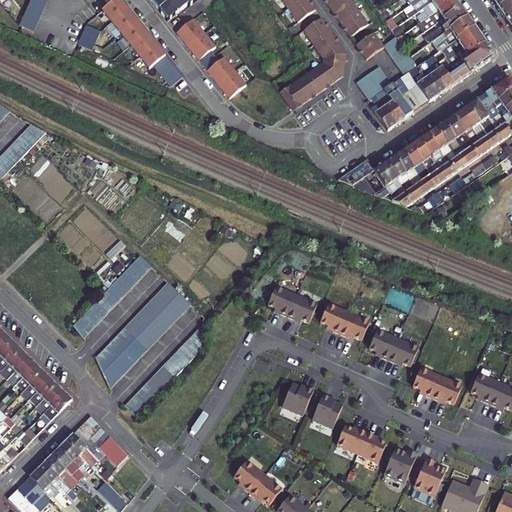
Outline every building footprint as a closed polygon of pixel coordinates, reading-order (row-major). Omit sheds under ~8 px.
[(119,0),(116,0),(101,12),(148,70),(153,67),(170,88),(182,78),(119,0)] [(153,0),(151,3),(170,27),(190,11),(191,13),(206,1),(205,0),(153,0)] [(281,0),(298,24),(316,11),(312,6),(311,7),(309,4),(310,3),(307,0),(281,0)] [(350,0),(323,0),(324,1),(325,0),(328,3),(326,4),(335,16),(336,15),(338,18),(337,19),(344,29),(345,28),(347,31),(346,32),(350,38),(368,25),(350,0)] [(438,0),(421,0),(418,3),(422,8),(418,11),(419,13),(438,0)] [(429,18),(455,1),(454,0),(438,0),(419,13),(425,21),(429,18)] [(511,0),(490,0),(498,10),(511,0)] [(511,0),(498,10),(504,20),(511,14),(511,0)] [(31,1),(28,8),(42,14),(45,8),(31,1)] [(429,27),(431,30),(461,9),(455,1),(429,18),(433,24),(429,27)] [(28,8),(25,14),(39,21),(42,14),(28,8)] [(422,50),(467,19),(461,9),(431,30),(430,30),(433,35),(418,45),(422,50)] [(391,21),(385,13),(381,16),(386,25),(391,21)] [(25,14),(22,21),(36,27),(39,21),(25,14)] [(280,94),(291,110),(299,105),(300,106),(311,99),(310,97),(313,95),(314,97),(326,88),(325,87),(328,85),(329,86),(342,77),(345,60),(338,50),(341,48),(337,42),(336,43),(334,40),(335,39),(327,27),(326,29),(324,26),(325,24),(321,19),(303,32),(325,62),(280,94)] [(22,21),(19,27),(33,34),(36,27),(22,21)] [(197,25),(179,39),(232,104),(249,91),(227,63),(223,67),(214,56),(219,52),(197,25)] [(404,36),(398,28),(392,33),(396,38),(398,40),(404,36)] [(85,29),(77,47),(91,53),(99,35),(85,29)] [(442,71),(453,87),(459,83),(453,75),(454,74),(450,69),(452,68),(454,67),(486,45),(475,29),(449,47),(440,52),(445,60),(443,61),(448,67),(442,71)] [(374,34),(356,46),(360,52),(361,51),(363,54),(362,55),(366,61),(384,48),(383,47),(374,34)] [(384,48),(404,77),(406,76),(409,74),(417,69),(398,40),(396,38),(383,47),(384,48)] [(457,72),(463,68),(469,76),(491,60),(493,56),(486,45),(454,67),(455,69),(457,72)] [(427,71),(421,75),(437,98),(445,92),(433,75),(427,66),(425,63),(422,65),(424,68),(425,67),(427,71)] [(357,84),(369,101),(372,99),(375,97),(379,95),(384,91),(391,86),(379,68),(357,84)] [(469,76),(463,68),(457,72),(455,69),(454,70),(452,68),(450,69),(454,74),(453,75),(459,83),(469,76)] [(413,81),(417,86),(429,104),(437,98),(421,75),(417,69),(409,74),(411,77),(415,74),(417,78),(413,81)] [(441,69),(433,75),(445,92),(453,87),(442,71),(441,69)] [(491,91),(499,102),(511,93),(511,83),(511,82),(506,81),(491,91)] [(384,91),(392,103),(404,121),(412,115),(396,92),(392,86),(391,86),(384,91)] [(405,86),(396,92),(412,115),(421,109),(409,92),(405,86)] [(476,102),(484,113),(499,102),(491,91),(476,102)] [(511,93),(499,102),(484,113),(490,121),(494,118),(492,115),(496,112),(498,116),(511,106),(511,93)] [(395,127),(383,109),(377,100),(375,97),(372,99),(377,107),(372,111),(387,132),(395,127)] [(476,102),(468,107),(484,131),(483,132),(487,138),(493,133),(497,131),(492,124),(490,121),(484,113),(476,102)] [(404,121),(392,103),(383,109),(395,127),(404,121)] [(291,110),(293,113),(301,107),(300,106),(299,105),(291,110)] [(505,126),(511,120),(511,106),(498,116),(501,120),(496,123),(495,121),(492,124),(497,131),(505,126)] [(0,107),(0,123),(10,113),(0,107)] [(484,131),(468,107),(460,113),(472,130),(476,127),(482,136),(479,139),(478,139),(480,142),(483,141),(487,138),(483,132),(484,131)] [(472,130),(460,113),(452,119),(464,136),(468,133),(471,138),(476,134),(472,130)] [(452,119),(443,124),(455,141),(464,136),(452,119)] [(435,130),(447,147),(455,141),(443,124),(435,130)] [(493,133),(501,144),(511,136),(510,133),(508,131),(505,126),(497,131),(493,133)] [(0,182),(4,179),(10,173),(16,167),(21,161),(27,155),(33,148),(39,143),(46,135),(44,134),(32,127),(27,131),(22,137),(16,143),(10,149),(4,155),(0,159),(0,182)] [(439,153),(439,152),(447,147),(435,130),(427,136),(439,153)] [(483,141),(490,151),(501,144),(493,133),(487,138),(483,141)] [(439,153),(427,136),(419,142),(430,159),(431,158),(435,164),(443,158),(439,152),(439,153)] [(473,140),(469,143),(473,148),(480,142),(478,139),(474,142),(473,140)] [(464,153),(471,148),(473,148),(469,143),(468,141),(464,143),(467,147),(465,148),(462,145),(460,147),(462,150),(464,153)] [(490,151),(483,141),(480,142),(473,148),(471,148),(479,159),(490,151)] [(419,142),(410,147),(422,164),(422,165),(426,171),(430,167),(426,161),(430,159),(419,142)] [(422,182),(427,179),(430,177),(426,171),(422,165),(422,164),(410,147),(402,153),(422,182)] [(479,159),(471,148),(464,153),(460,156),(467,167),(479,159)] [(456,159),(460,156),(464,153),(462,150),(454,156),(456,159)] [(494,158),(499,165),(510,157),(505,150),(494,158)] [(447,153),(453,161),(456,159),(454,156),(450,151),(447,153)] [(402,153),(393,159),(414,188),(415,186),(422,182),(402,153)] [(467,167),(460,156),(456,159),(453,161),(450,163),(449,164),(456,174),(467,167)] [(483,165),(488,172),(499,165),(494,158),(483,165)] [(385,165),(405,194),(405,193),(414,188),(393,159),(385,165)] [(366,161),(336,183),(391,203),(405,194),(385,165),(374,172),(366,161)] [(444,167),(438,171),(445,182),(456,174),(449,164),(448,164),(444,167)] [(472,173),(477,180),(488,172),(483,165),(472,173)] [(445,182),(438,171),(430,177),(427,179),(434,189),(445,182)] [(415,186),(423,197),(434,189),(427,179),(422,182),(415,186)] [(414,188),(405,193),(412,204),(423,197),(415,186),(414,188)] [(405,194),(391,203),(405,209),(412,204),(405,193),(405,194)] [(424,217),(432,211),(428,204),(415,213),(424,217)] [(140,259),(73,328),(83,341),(152,270),(140,259)] [(337,276),(334,286),(356,293),(361,278),(344,273),(342,278),(337,276)] [(168,285),(96,360),(109,390),(110,391),(190,308),(179,297),(168,285)] [(280,314),(287,318),(297,296),(276,287),(268,306),(275,309),(281,312),(280,314)] [(297,296),(287,318),(295,321),(296,318),(302,321),(309,324),(317,305),(297,296)] [(333,332),(340,335),(349,313),(329,304),(320,323),(328,327),(334,329),(333,332)] [(349,313),(340,335),(347,338),(348,336),(354,338),(362,341),(370,322),(349,313)] [(0,345),(8,338),(4,334),(1,330),(0,331),(0,345)] [(199,331),(125,409),(136,419),(204,349),(199,331)] [(381,359),(388,362),(398,340),(377,331),(369,350),(376,354),(382,356),(381,359)] [(0,360),(15,345),(12,341),(8,338),(0,345),(0,360)] [(398,340),(388,362),(396,365),(397,363),(403,365),(410,368),(418,349),(398,340)] [(0,370),(2,373),(23,352),(19,348),(15,345),(0,360),(0,370)] [(2,373),(0,374),(0,375),(7,382),(30,359),(26,355),(23,352),(2,373)] [(33,362),(30,359),(7,382),(14,389),(16,386),(36,366),(33,362)] [(23,394),(44,373),(40,369),(36,366),(16,386),(23,394)] [(425,396),(432,399),(441,378),(421,369),(413,388),(420,391),(426,394),(425,396)] [(30,401),(51,380),(47,376),(44,373),(23,394),(30,401)] [(482,402),(490,405),(499,384),(478,375),(470,394),(478,397),(484,400),(482,402)] [(441,378),(432,399),(440,403),(441,400),(446,403),(454,406),(462,387),(441,378)] [(30,401),(29,402),(36,409),(40,405),(58,387),(54,383),(51,380),(30,401)] [(511,389),(499,384),(490,405),(497,409),(498,406),(504,409),(511,412),(511,410),(511,389)] [(282,408),(303,417),(314,392),(307,389),(306,390),(300,388),(292,385),(282,408)] [(47,412),(65,394),(62,391),(58,387),(40,405),(47,412)] [(68,397),(65,394),(47,412),(39,420),(47,427),(72,401),(68,397)] [(323,396),(312,421),(333,430),(343,406),(335,403),(329,401),(330,399),(323,396)] [(9,420),(12,416),(6,411),(3,414),(7,418),(9,420)] [(17,427),(22,422),(15,416),(10,421),(15,425),(17,427)] [(7,418),(3,423),(11,430),(15,425),(10,421),(9,420),(7,418)] [(101,429),(90,418),(85,423),(97,434),(100,430),(101,429)] [(24,435),(30,429),(23,422),(22,422),(17,427),(22,433),(24,435)] [(97,434),(85,423),(81,427),(92,439),(97,434)] [(92,439),(81,427),(76,432),(88,443),(90,441),(92,439)] [(337,446),(357,455),(367,434),(359,430),(358,433),(353,431),(345,427),(337,446)] [(94,445),(105,435),(100,430),(97,434),(92,439),(90,441),(94,445)] [(88,443),(76,432),(72,436),(98,462),(99,463),(104,458),(105,457),(103,454),(99,450),(94,445),(90,441),(88,443)] [(22,433),(17,438),(26,448),(32,443),(32,442),(24,435),(22,433)] [(367,434),(357,455),(378,464),(386,445),(378,442),(373,439),(374,437),(367,434)] [(99,450),(109,439),(105,435),(94,445),(99,450)] [(98,462),(72,436),(68,440),(65,444),(90,470),(98,462)] [(103,454),(114,444),(109,439),(99,450),(103,454)] [(90,470),(65,444),(61,447),(58,451),(81,474),(85,470),(91,477),(94,473),(90,470)] [(108,459),(118,448),(114,444),(103,454),(105,457),(108,459)] [(112,463),(123,453),(118,448),(108,459),(112,463)] [(14,451),(8,457),(12,461),(18,455),(14,451)] [(81,474),(58,451),(54,454),(51,458),(75,483),(76,483),(83,476),(81,474)] [(0,461),(6,467),(12,461),(8,457),(3,452),(0,454),(0,461)] [(393,454),(384,476),(405,485),(417,455),(408,452),(407,454),(402,452),(402,454),(398,456),(393,454)] [(117,468),(128,458),(123,453),(112,463),(117,468)] [(75,483),(51,458),(47,461),(44,465),(68,490),(75,483)] [(435,463),(426,459),(414,489),(435,498),(444,476),(439,474),(438,470),(439,468),(434,466),(435,463)] [(250,494),(264,476),(247,462),(234,478),(240,483),(245,487),(243,489),(250,494)] [(68,490),(44,465),(40,469),(36,472),(62,497),(65,493),(73,501),(76,497),(68,490)] [(111,476),(106,471),(101,476),(105,481),(111,476)] [(62,497),(36,472),(32,476),(29,479),(49,500),(52,497),(62,506),(66,502),(62,497)] [(264,476),(250,494),(256,500),(258,497),(263,501),(269,506),(282,490),(264,476)] [(78,484),(92,495),(97,489),(82,478),(78,484)] [(49,500),(29,479),(19,490),(8,500),(19,511),(39,511),(50,501),(49,500)] [(458,510),(457,511),(477,511),(488,486),(474,480),(470,489),(452,482),(443,504),(458,510)] [(121,511),(127,506),(104,484),(97,492),(118,511),(121,511)] [(511,511),(511,496),(504,493),(495,511),(511,511)] [(306,511),(308,510),(290,496),(277,511),(306,511)]
